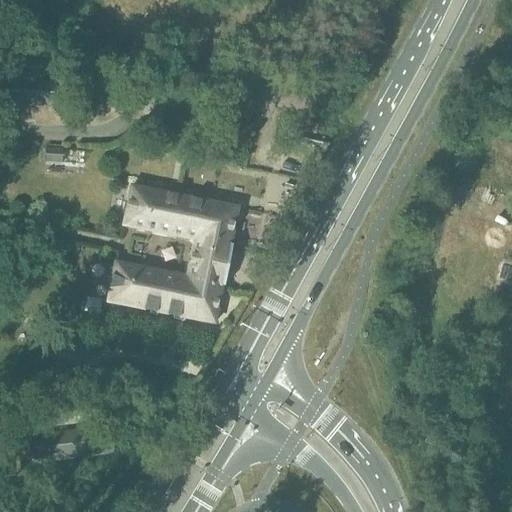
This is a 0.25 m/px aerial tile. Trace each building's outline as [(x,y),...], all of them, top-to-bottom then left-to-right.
[(0,105),(61,109),(62,82),(0,78),(0,105)] [(63,157),(63,150),(45,149),(45,156),(44,163),(63,164),(63,157)] [(224,284),(231,247),(229,246),(237,209),(130,189),(123,227),(194,241),(187,279),(116,265),(108,304),(215,324),(222,283),(224,284)] [(93,431),(96,456),(113,454),(110,429),(93,431)] [(32,464),(49,462),(46,437),(29,439),(32,464)]
